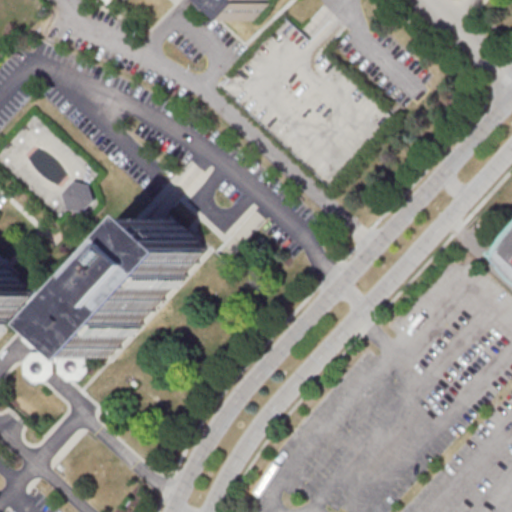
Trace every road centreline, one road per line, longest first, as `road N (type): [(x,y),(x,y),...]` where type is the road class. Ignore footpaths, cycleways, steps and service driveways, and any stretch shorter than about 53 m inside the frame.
road 1 (residential): [(511,102),(257,373),(216,428),(173,511)]
road 2 (residential): [(211,511),(266,418),(511,151)]
